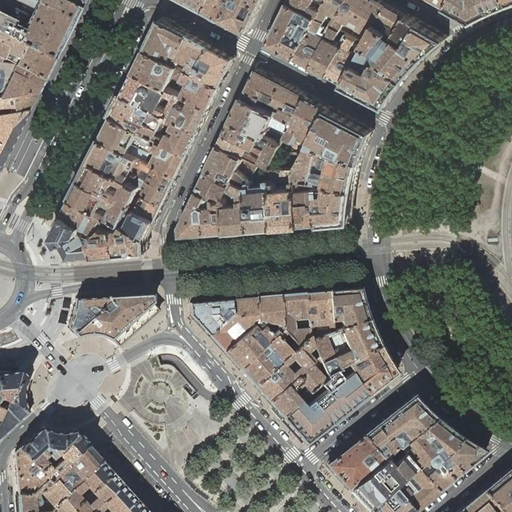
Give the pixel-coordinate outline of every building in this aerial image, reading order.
[(64,0),(0,0),(0,30),(1,31),(17,39),(55,59),(80,8),(64,0)] [(211,0),(207,7),(225,17),(233,0),(211,0)] [(263,0),(233,0),(225,17),(249,30),(263,0)] [(298,56),(319,15),(292,0),(291,0),(271,42),(298,56)] [(328,0),(292,0),(319,15),(328,0)] [(341,14),(349,0),(328,0),(319,15),(327,19),(332,11),(338,14),(333,22),(335,24),(341,14)] [(367,29),(373,32),(380,20),(390,2),(386,0),(349,0),(341,14),(335,24),(343,28),(349,18),(357,23),(352,30),(350,29),(349,31),(351,33),(359,37),(361,39),(367,29)] [(451,0),(450,4),(476,19),(495,9),(490,0),(451,0)] [(511,0),(490,0),(495,9),(496,8),(506,4),(511,1),(511,0)] [(380,20),(397,34),(409,13),(390,2),(380,20)] [(397,34),(409,43),(422,21),(409,13),(397,34)] [(330,34),(335,24),(333,22),(327,33),(321,30),(327,19),(319,15),(298,56),(314,64),(330,34)] [(181,53),(192,31),(163,16),(148,47),(172,58),(177,61),(181,53)] [(425,57),(409,43),(397,34),(380,20),(373,32),(367,42),(376,47),(376,48),(378,50),(378,51),(378,53),(380,54),(379,56),(384,60),(386,61),(406,78),(410,74),(425,57)] [(422,21),(409,43),(425,57),(426,56),(433,50),(449,36),(422,21)] [(343,28),(335,24),(330,34),(314,64),(330,73),(351,33),(349,31),(344,42),(338,39),(343,28)] [(55,59),(17,39),(1,31),(0,30),(0,61),(2,62),(4,59),(12,63),(17,64),(45,79),(55,59)] [(190,67),(199,72),(213,43),(192,31),(181,53),(177,61),(181,63),(189,67),(190,67)] [(367,42),(364,40),(363,43),(361,44),(357,41),(359,37),(351,33),(330,73),(347,81),(357,61),(360,56),(367,42)] [(401,86),(406,78),(386,61),(384,60),(383,59),(381,59),(379,60),(377,61),(375,64),(370,61),(376,48),(376,47),(367,42),(360,56),(357,61),(347,81),(389,104),(401,86)] [(213,43),(199,72),(223,84),(237,56),(213,43)] [(185,77),(190,67),(189,67),(181,63),(177,61),(172,58),(148,47),(137,69),(171,86),(179,90),(185,77)] [(38,90),(39,91),(45,79),(17,64),(12,63),(6,76),(20,83),(14,95),(38,90)] [(199,72),(190,67),(185,77),(179,90),(185,93),(194,97),(212,107),(223,84),(199,72)] [(259,67),(245,95),(261,102),(271,108),(275,99),(284,81),(259,67)] [(185,93),(179,90),(171,86),(137,69),(126,91),(174,115),(180,102),(185,93)] [(6,76),(0,87),(0,97),(14,95),(20,83),(6,76)] [(295,119),(309,94),(284,81),(275,99),(271,108),(278,111),(279,111),(295,119)] [(0,115),(29,111),(39,91),(38,90),(14,95),(0,97),(0,115)] [(174,115),(126,91),(120,103),(115,114),(142,128),(162,137),(167,140),(170,135),(172,130),(174,125),(176,122),(178,117),(174,115)] [(201,129),(212,107),(194,97),(185,93),(180,102),(174,115),(178,117),(201,129)] [(311,143),(311,142),(315,136),(331,105),(309,94),(295,119),(293,124),(291,127),(290,130),(287,136),(295,140),(306,146),(309,147),(311,143)] [(245,95),(234,119),(265,134),(268,135),(275,119),(289,126),(287,129),(290,130),(291,127),(293,124),(295,119),(279,111),(278,111),(271,108),(261,102),(245,95)] [(315,136),(311,142),(364,159),(364,158),(369,144),(375,129),(331,105),(315,136)] [(0,170),(30,111),(29,111),(0,115),(0,170)] [(142,128),(115,114),(104,136),(132,150),(142,155),(147,157),(151,160),(152,157),(154,152),(150,150),(139,145),(141,141),(156,148),(162,137),(142,128)] [(191,152),(201,129),(178,117),(176,122),(174,125),(172,130),(170,135),(167,140),(191,152)] [(261,161),(273,167),(272,162),(277,154),(283,143),(279,141),(272,137),(269,144),(261,140),(265,134),(234,119),(228,130),(253,142),(259,145),(267,149),(263,157),(261,161)] [(247,154),(261,161),(263,157),(267,149),(259,145),(253,142),(228,130),(222,142),(247,154)] [(132,150),(104,136),(93,159),(107,166),(116,170),(131,178),(133,172),(135,169),(136,166),(142,155),(132,150)] [(179,174),(191,152),(167,140),(162,137),(156,148),(156,149),(159,151),(156,159),(152,157),(151,160),(154,161),(179,174)] [(258,168),(261,161),(247,154),(222,142),(211,166),(235,177),(237,179),(249,185),(250,185),(253,179),(258,168)] [(364,159),(311,142),(311,143),(309,147),(301,161),(298,168),(299,177),(303,178),(314,180),(319,181),(320,181),(321,176),(331,178),(330,183),(357,187),(361,166),(364,159)] [(173,188),(179,174),(154,161),(151,160),(147,157),(142,155),(136,166),(135,169),(173,188)] [(107,166),(93,159),(84,177),(133,203),(137,195),(141,187),(143,184),(131,178),(116,170),(107,166)] [(274,177),(273,167),(261,161),(258,168),(268,173),(268,177),(269,185),(255,187),(254,178),(253,179),(250,185),(249,185),(253,228),(278,226),(275,187),(274,181),(274,177)] [(233,188),(237,179),(235,177),(211,166),(200,189),(212,195),(224,201),(226,195),(230,199),(239,192),(233,188)] [(303,224),(300,187),(300,185),(299,179),(299,177),(298,168),(284,167),(273,167),(274,177),(274,181),(275,187),(278,226),(303,224)] [(166,202),(173,188),(135,169),(133,172),(131,178),(143,184),(141,187),(145,189),(147,192),(166,202)] [(133,203),(84,177),(74,195),(114,216),(126,222),(150,236),(159,216),(133,203)] [(303,178),(299,177),(299,179),(300,185),(300,187),(303,224),(323,222),(320,191),(320,186),(319,181),(314,180),(303,178)] [(241,229),(253,228),(249,185),(237,179),(233,188),(239,192),(230,199),(226,195),(224,201),(226,202),(228,230),(241,229)] [(354,205),(357,187),(330,183),(329,190),(320,191),(323,222),(353,219),(354,205)] [(183,234),(209,232),(207,205),(210,205),(209,198),(212,198),(212,195),(200,189),(182,225),(183,234)] [(159,216),(166,202),(147,192),(144,198),(137,195),(133,203),(159,216)] [(114,216),(74,195),(66,213),(85,224),(90,226),(94,240),(97,234),(99,231),(101,232),(106,225),(113,218),(114,216)] [(209,232),(228,230),(226,202),(224,201),(212,195),(212,198),(209,198),(210,205),(207,205),(209,232)] [(85,224),(66,213),(65,213),(54,235),(55,235),(56,236),(56,237),(57,238),(57,239),(58,239),(58,240),(59,241),(60,242),(60,243),(84,232),(83,229),(85,224)] [(126,222),(114,216),(113,218),(114,219),(115,220),(116,221),(116,222),(117,223),(117,224),(117,225),(117,226),(124,226),(126,222)] [(98,255),(120,252),(117,226),(117,225),(117,224),(117,223),(116,222),(116,221),(115,220),(114,219),(113,218),(106,225),(101,232),(99,231),(97,234),(94,240),(98,255)] [(149,236),(150,236),(126,222),(124,226),(117,226),(120,252),(149,249),(149,236)] [(98,255),(94,240),(90,226),(85,224),(83,229),(84,232),(60,243),(61,244),(61,245),(62,245),(62,246),(63,247),(63,248),(64,249),(64,250),(65,251),(65,252),(66,253),(66,254),(66,255),(67,256),(67,257),(67,258),(68,259),(98,255)] [(359,287),(329,289),(334,331),(355,323),(355,322),(368,317),(367,316),(367,314),(366,312),(366,310),(365,309),(364,307),(364,305),(363,304),(363,302),(362,300),(362,298),(361,297),(361,295),(361,293),(360,292),(360,290),(359,288),(359,287)] [(329,289),(305,292),(308,317),(308,326),(309,335),(311,339),(334,331),(329,289)] [(280,294),(283,328),(279,332),(276,334),(239,368),(251,381),(254,384),(292,351),(299,344),(309,335),(308,326),(295,327),(294,319),(308,317),(305,292),(280,294)] [(110,300),(74,331),(78,335),(89,332),(101,333),(111,337),(119,346),(160,309),(152,301),(153,300),(152,293),(110,295),(110,300)] [(280,294),(255,296),(258,321),(254,324),(259,330),(262,327),(263,325),(264,324),(265,323),(279,326),(276,329),(279,332),(283,328),(280,294)] [(68,325),(74,331),(110,300),(110,295),(75,297),(75,299),(75,300),(75,302),(75,304),(74,305),(74,307),(74,308),(73,310),(73,312),(73,313),(72,315),(72,316),(71,318),(71,319),(70,321),(70,322),(69,324),(68,325)] [(255,296),(230,298),(232,314),(209,334),(224,351),(254,324),(258,321),(255,296)] [(232,314),(230,298),(190,302),(190,313),(209,334),(232,314)] [(308,326),(308,317),(294,319),(295,327),(308,326)] [(334,331),(311,339),(314,346),(319,356),(321,362),(326,373),(335,368),(345,362),(347,362),(380,344),(379,343),(378,341),(377,340),(377,338),(376,337),(375,335),(375,334),(374,332),(373,331),(373,329),(372,328),(371,326),(371,325),(370,323),(370,322),(369,320),(369,319),(368,317),(355,322),(355,323),(334,331)] [(254,324),(224,351),(239,368),(276,334),(279,332),(276,329),(271,334),(263,325),(262,327),(259,330),(254,324)] [(264,324),(263,325),(271,334),(276,329),(264,324)] [(292,351),(254,384),(269,400),(315,360),(308,352),(314,346),(311,339),(309,335),(299,344),(292,351)] [(381,346),(380,344),(347,362),(348,363),(352,370),(359,382),(368,393),(396,371),(395,370),(394,369),(393,367),(392,366),(391,364),(390,363),(389,361),(388,359),(387,358),(387,357),(386,355),(385,353),(384,352),(383,350),(382,349),(381,347),(381,346)] [(315,360),(269,400),(283,416),(307,394),(314,389),(321,382),(326,379),(315,367),(321,362),(319,356),(315,360)] [(348,363),(347,362),(345,362),(335,368),(326,373),(328,377),(352,406),(368,393),(359,382),(352,370),(348,363)] [(0,401),(0,402),(0,401),(1,401),(1,400),(1,399),(2,399),(2,398),(3,398),(9,401),(12,397),(17,385),(27,376),(25,373),(24,372),(21,368),(14,370),(8,371),(2,372),(0,372),(0,401)] [(30,378),(27,376),(17,385),(12,397),(27,413),(30,411),(29,409),(28,407),(27,405),(27,403),(26,400),(26,398),(26,396),(26,394),(26,391),(26,390),(26,388),(26,387),(26,385),(27,384),(27,382),(28,381),(29,380),(30,378)] [(352,406),(328,377),(326,379),(321,382),(314,389),(307,394),(332,422),(352,406)] [(306,442),(332,422),(307,394),(283,416),(306,442)] [(362,435),(383,458),(386,455),(397,445),(399,447),(407,441),(436,417),(435,416),(434,415),(434,414),(433,413),(432,413),(431,412),(430,411),(429,410),(428,410),(428,409),(427,408),(426,407),(425,406),(424,405),(422,403),(421,402),(420,401),(419,400),(417,398),(416,397),(415,396),(414,394),(382,420),(369,430),(362,435)] [(0,438),(19,421),(27,413),(12,397),(9,401),(7,406),(6,406),(5,406),(4,406),(3,407),(6,408),(1,418),(0,419),(0,438)] [(0,405),(3,407),(4,406),(5,406),(6,406),(7,406),(9,401),(3,398),(2,398),(2,399),(1,399),(1,400),(1,401),(0,401),(0,402),(0,401),(0,405)] [(438,418),(436,417),(407,441),(399,447),(404,453),(411,462),(417,458),(427,470),(430,468),(433,466),(438,462),(446,455),(462,436),(460,435),(459,434),(457,433),(455,432),(454,431),(453,430),(451,429),(450,427),(448,426),(447,425),(446,424),(444,423),(443,422),(442,421),(440,420),(439,419),(438,418)] [(42,425),(20,446),(40,468),(48,461),(49,460),(53,456),(58,451),(79,433),(79,432),(75,428),(74,429),(73,430),(71,430),(70,431),(68,431),(67,431),(65,431),(64,431),(62,431),(60,431),(58,431),(55,430),(53,430),(51,429),(49,428),(47,427),(45,426),(42,425)] [(48,461),(40,468),(50,478),(58,471),(67,463),(89,442),(80,431),(79,432),(79,433),(58,451),(53,456),(49,460),(48,461)] [(326,464),(348,488),(383,458),(362,435),(327,463),(326,463),(326,464)] [(463,437),(462,436),(446,455),(438,462),(452,478),(485,450),(484,449),(482,449),(481,448),(479,447),(478,446),(476,445),(475,444),(474,443),(472,443),(471,442),(470,441),(469,440),(467,440),(466,439),(465,438),(464,437),(463,437)] [(58,471),(50,478),(49,479),(65,496),(70,492),(69,491),(74,487),(81,480),(82,479),(103,460),(104,460),(105,459),(89,442),(67,463),(58,471)] [(383,458),(348,488),(368,510),(394,486),(415,466),(411,462),(404,453),(399,447),(397,445),(386,455),(383,458)] [(40,468),(20,446),(14,452),(18,493),(33,492),(36,491),(38,489),(49,479),(50,478),(40,468)] [(422,475),(427,470),(417,458),(411,462),(415,466),(394,486),(414,510),(436,492),(422,475)] [(70,492),(65,496),(74,507),(84,498),(91,491),(113,471),(104,460),(103,460),(82,479),(81,480),(74,487),(69,491),(70,492)] [(452,478),(438,462),(433,466),(438,472),(435,474),(430,468),(427,470),(422,475),(436,492),(452,478)] [(511,465),(483,490),(501,511),(509,511),(511,510),(511,465)] [(123,482),(113,471),(91,491),(84,498),(74,507),(79,511),(90,511),(94,509),(101,502),(123,482)] [(33,492),(18,493),(19,511),(31,511),(35,511),(41,510),(50,510),(52,508),(54,506),(65,496),(49,479),(38,489),(36,491),(33,492)] [(122,511),(138,498),(123,482),(101,502),(94,509),(90,511),(122,511)] [(394,486),(368,510),(369,511),(411,511),(414,510),(394,486)] [(501,511),(483,490),(458,510),(459,511),(501,511)] [(79,511),(74,507),(65,496),(54,506),(52,508),(54,511),(79,511)] [(144,511),(148,509),(138,498),(122,511),(144,511)]
